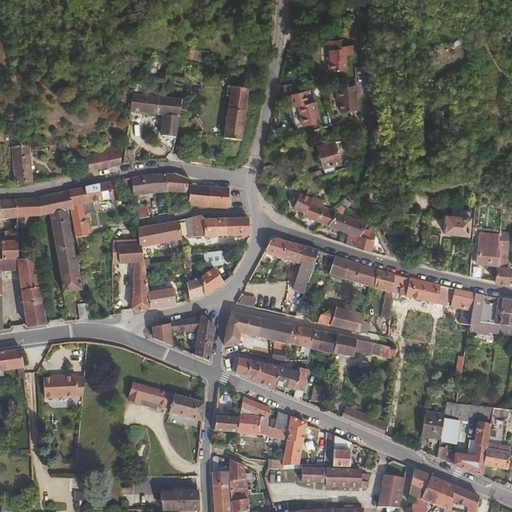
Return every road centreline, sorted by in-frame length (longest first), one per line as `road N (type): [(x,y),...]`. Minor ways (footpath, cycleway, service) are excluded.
road 1 (secondary): [(511,500),(213,374)]
road 2 (residential): [(511,291),(345,251),(265,221)]
road 3 (residential): [(0,193),(150,167),(244,182)]
road 4 (unknown): [(219,302),(391,344)]
road 5 (residential): [(213,374),(204,511)]
road 6 (residential): [(277,56),(244,182)]
road 7 (secondary): [(124,337),(70,331),(0,341)]
